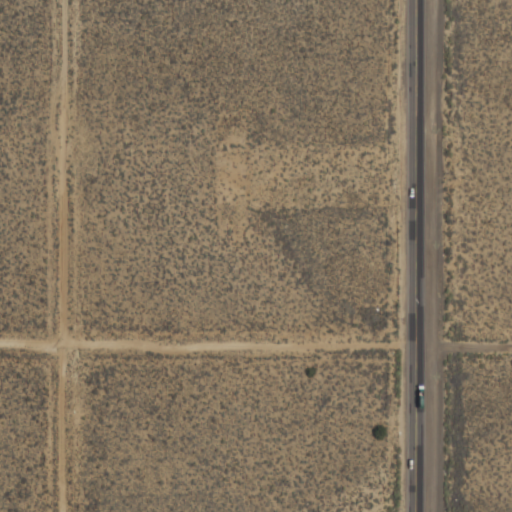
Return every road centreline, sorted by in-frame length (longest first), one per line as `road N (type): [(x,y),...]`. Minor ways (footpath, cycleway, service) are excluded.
road 1 (primary): [(417,511),(413,0)]
road 2 (residential): [(0,347),(415,348)]
